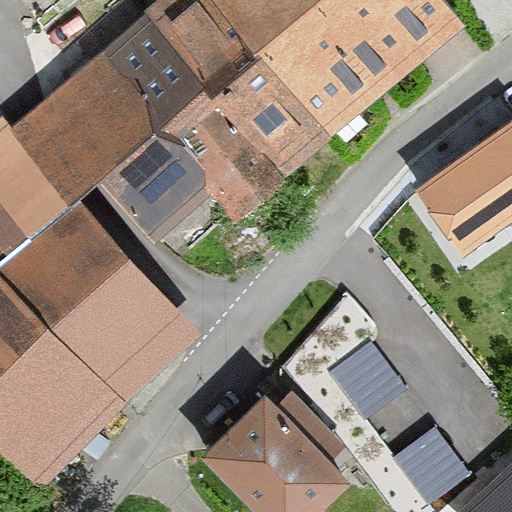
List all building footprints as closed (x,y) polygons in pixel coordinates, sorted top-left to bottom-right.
[(280,40),(242,0),(157,0),(0,130),(0,168),(54,225),(101,191),(159,255),(276,153),(220,87),(280,40)] [(306,12),(295,0),(242,0),(280,40),(345,132),(378,104),(306,12)] [(295,0),(306,12),(321,0),(295,0)] [(387,0),(321,0),(306,12),(378,104),(433,57),(387,0)] [(387,0),(433,57),(489,9),(481,0),(387,0)] [(291,170),(345,132),(280,40),(220,87),(276,153),(291,170)] [(511,121),(429,181),(478,249),(511,224),(511,121)] [(0,254),(143,403),(217,330),(159,255),(101,191),(54,225),(0,168),(0,236),(1,237),(0,238),(0,254)] [(0,456),(15,443),(57,487),(143,403),(0,254),(0,238),(1,237),(0,236),(0,456)] [(367,297),(319,311),(329,347),(377,334),(367,297)] [(277,511),(327,511),(367,477),(285,388),(219,448),(277,511)] [(511,511),(511,472),(468,511),(511,511)]
